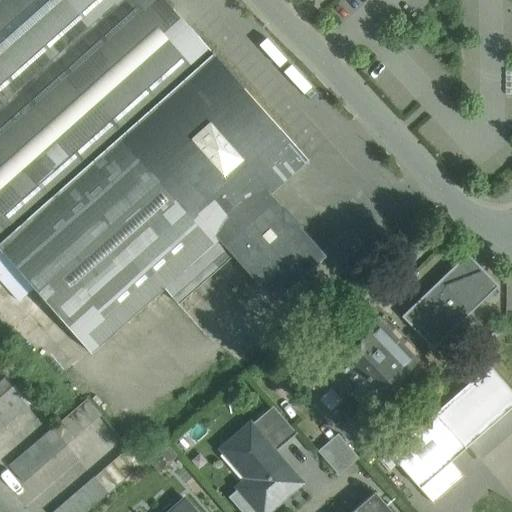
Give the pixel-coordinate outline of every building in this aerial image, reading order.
[(164,0),(0,0),(0,281),(16,300),(31,287),(90,353),(163,288),(177,304),(234,253),(220,237),(267,196),(307,160),(164,0)] [(280,211),(267,196),(220,237),(234,253),(273,297),(320,256),(292,224),(295,221),(283,208),(280,211)] [(437,281),(469,314),(497,287),(467,253),(437,281)] [(437,281),(401,317),(432,348),(469,314),(437,281)] [(376,319),(332,361),(356,387),(350,393),(366,409),(416,361),(389,333),(376,319)] [(449,457),(511,404),(511,392),(491,366),(390,450),(432,500),(463,474),(449,457)] [(7,378),(0,383),(0,397),(14,385),(7,378)] [(0,397),(0,428),(29,403),(14,385),(0,397)] [(86,398),(52,428),(66,445),(100,415),(86,398)] [(295,433),(272,406),(249,425),(273,452),(295,433)] [(273,452),(249,425),(226,446),(255,479),(241,491),(259,511),(264,511),(299,482),(273,452)] [(52,428),(8,466),(22,482),(66,445),(52,428)] [(337,433),(317,451),(338,475),(358,457),(337,433)] [(165,444),(148,459),(158,471),(175,456),(165,444)] [(128,447),(93,477),(108,494),(142,464),(128,447)] [(93,477),(52,511),(86,511),(108,494),(93,477)] [(392,511),(374,491),(349,511),(392,511)] [(195,511),(183,498),(167,511),(195,511)]
